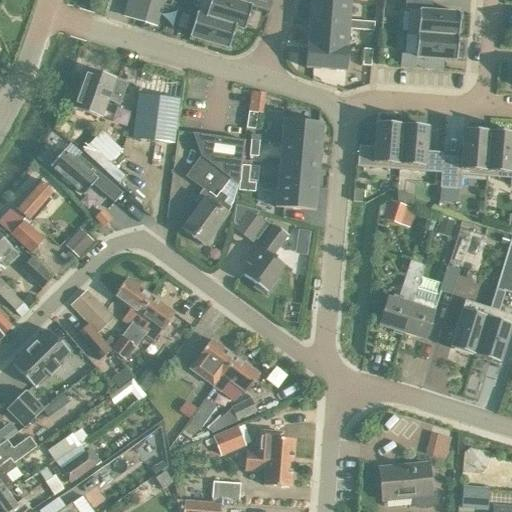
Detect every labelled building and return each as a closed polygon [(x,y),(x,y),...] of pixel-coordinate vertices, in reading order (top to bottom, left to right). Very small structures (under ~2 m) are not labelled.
[(227,0),(200,0),(196,15),(219,22),(235,27),(234,28),(244,30),(251,7),(227,0)] [(349,26),(350,3),(326,1),(316,0),(310,0),(308,23),(349,26)] [(405,0),(404,10),(409,11),(407,34),(417,35),(417,34),(457,37),(459,14),(431,12),(432,2),(408,0),(405,0)] [(162,5),(150,1),(143,22),(155,26),(162,5)] [(219,22),(196,15),(189,38),(228,49),(234,28),(235,27),(219,22)] [(362,30),(362,22),(351,21),(350,30),(362,30)] [(373,31),(374,23),(362,22),(362,30),(373,31)] [(347,49),(349,26),(308,23),(307,45),(347,49)] [(457,37),(417,34),(417,35),(415,56),(400,55),(399,67),(428,69),(428,59),(455,61),(457,37)] [(345,71),(347,49),(307,45),(305,68),(345,71)] [(370,67),(372,50),(363,49),(362,66),(370,67)] [(118,105),(125,85),(115,81),(115,80),(86,70),(73,107),(101,118),(108,101),(118,105)] [(252,89),(250,109),(265,111),(267,91),(252,89)] [(146,97),(142,144),(173,148),(180,100),(146,97)] [(254,130),(257,113),(248,112),(246,128),(254,130)] [(321,146),(323,124),(282,120),(280,142),(321,146)] [(356,167),(398,170),(402,125),(376,123),(374,147),(358,146),(356,167)] [(402,125),(398,170),(440,173),(442,156),(442,153),(426,151),(428,127),(402,125)] [(486,173),(489,132),(465,130),(463,130),(461,158),(442,156),(440,173),(441,174),(440,185),(460,186),(461,171),(486,173)] [(511,133),(489,132),(486,173),(510,175),(510,183),(511,182),(511,133)] [(241,167),(244,142),(191,134),(200,156),(184,177),(207,194),(198,207),(193,204),(181,220),(192,235),(191,238),(203,247),(228,215),(226,213),(230,208),(223,203),(227,197),(220,192),(230,178),(237,184),(240,167),(241,167)] [(257,157),(259,141),(250,140),(249,156),(257,157)] [(319,168),(321,146),(280,142),(279,164),(319,168)] [(63,152),(49,168),(62,178),(61,180),(69,186),(70,185),(83,196),(92,185),(113,203),(121,193),(78,157),(75,161),(63,152)] [(317,189),(319,168),(279,164),(277,186),(317,189)] [(241,167),(238,182),(248,183),(249,168),(247,168),(241,167)] [(27,227),(54,196),(38,181),(14,208),(25,218),(10,236),(30,254),(42,240),(27,227)] [(254,192),(255,184),(248,183),(238,182),(238,191),(254,192)] [(315,211),(317,189),(277,186),(275,208),(315,211)] [(353,202),(361,203),(361,191),(353,190),(353,202)] [(399,226),(406,206),(389,199),(386,207),(382,217),(381,220),(399,226)] [(234,225),(231,229),(251,243),(254,239),(256,241),(268,225),(255,215),(258,212),(235,205),(232,224),(234,225)] [(378,207),(377,215),(382,217),(386,207),(381,205),(378,207)] [(105,226),(111,220),(103,212),(97,218),(105,226)] [(442,218),(438,230),(450,234),(454,222),(442,218)] [(462,261),(472,227),(462,224),(452,258),(462,261)] [(260,257),(244,277),(256,286),(254,289),(266,298),(278,282),(275,279),(283,268),(270,258),(285,238),(273,229),(255,254),(260,257)] [(297,231),(297,237),(308,239),(309,232),(297,231)] [(78,258),(92,243),(80,232),(66,247),(78,258)] [(503,236),(500,244),(508,247),(511,238),(503,236)] [(18,258),(0,239),(0,262),(6,269),(18,258)] [(39,289),(49,278),(30,259),(19,271),(39,289)] [(378,327),(401,334),(416,291),(423,266),(410,262),(397,301),(387,298),(378,327)] [(401,334),(425,342),(440,293),(450,296),(458,272),(446,268),(437,297),(416,291),(401,334)] [(127,326),(147,297),(124,280),(112,297),(130,310),(121,322),(127,326)] [(0,296),(15,312),(22,305),(13,296),(14,294),(1,281),(0,281),(0,296)] [(489,309),(474,356),(499,364),(511,323),(511,315),(499,312),(505,293),(495,290),(489,309)] [(113,319),(86,291),(71,306),(98,334),(113,319)] [(22,302),(29,309),(36,302),(29,295),(22,302)] [(127,326),(128,327),(129,325),(152,342),(160,332),(161,332),(174,315),(147,297),(127,326)] [(465,301),(450,349),(474,356),(489,309),(465,301)] [(22,305),(15,312),(20,318),(27,311),(22,305)] [(0,334),(2,337),(11,328),(0,316),(0,334)] [(109,352),(88,326),(75,337),(96,362),(109,352)] [(69,353),(48,332),(36,343),(35,342),(24,353),(25,354),(12,366),(33,388),(46,375),(49,378),(59,368),(57,365),(69,353)] [(123,361),(134,346),(121,336),(116,343),(110,350),(110,351),(123,361)] [(109,339),(104,346),(110,350),(116,343),(109,339)] [(234,360),(210,342),(197,359),(198,360),(189,371),(213,389),(234,360)] [(259,377),(234,360),(213,389),(234,404),(242,392),(246,395),(259,377)] [(143,374),(135,385),(147,394),(155,382),(143,374)] [(107,398),(113,405),(131,392),(138,402),(144,398),(131,381),(107,398)] [(33,419),(43,410),(24,392),(15,401),(33,419)] [(195,434),(199,430),(216,407),(206,399),(183,430),(191,436),(195,434)] [(237,421),(256,412),(250,399),(231,408),(237,421)] [(24,428),(33,419),(15,401),(6,410),(24,428)] [(188,403),(181,413),(189,419),(196,409),(188,403)] [(237,421),(231,408),(208,428),(210,433),(237,421)] [(245,447),(237,427),(212,437),(220,457),(245,447)] [(54,462),(87,439),(79,428),(46,452),(54,462)] [(246,451),(245,462),(292,466),(293,442),(280,441),(282,432),(261,430),(259,452),(246,451)] [(449,457),(451,435),(430,433),(428,455),(449,457)] [(27,438),(12,450),(6,441),(0,445),(0,468),(8,463),(11,467),(35,449),(27,438)] [(97,465),(87,451),(60,470),(70,484),(97,465)] [(162,461),(150,469),(154,476),(167,468),(162,461)] [(245,462),(244,471),(257,472),(258,469),(264,470),(262,487),(290,489),(292,466),(245,462)] [(7,470),(11,467),(8,463),(0,468),(0,487),(1,487),(8,482),(4,476),(9,473),(7,470)] [(382,502),(411,499),(412,507),(418,509),(425,509),(432,508),(437,504),(436,492),(430,493),(427,465),(379,470),(382,502)] [(161,488),(170,482),(164,472),(154,478),(161,488)] [(53,496),(63,489),(53,475),(43,482),(53,496)] [(239,484),(211,483),(211,498),(221,499),(232,499),(239,499),(239,484)] [(1,487),(0,487),(0,511),(25,511),(28,510),(21,499),(14,505),(1,487)] [(488,491),(463,489),(462,508),(487,510),(488,491)] [(217,511),(218,505),(184,502),(183,511),(217,511)]
